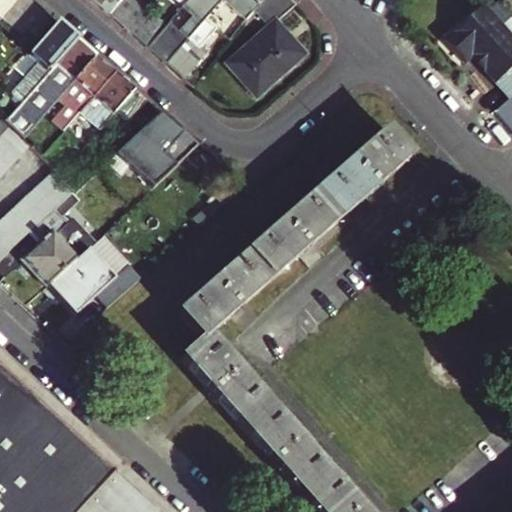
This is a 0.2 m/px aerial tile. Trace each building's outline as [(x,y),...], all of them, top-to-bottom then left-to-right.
[(0,0),(0,16),(2,18),(18,0),(0,0)] [(18,0),(2,18),(11,26),(33,2),(30,0),(18,0)] [(123,0),(90,0),(109,17),(123,0)] [(146,12),(132,0),(123,0),(109,17),(128,33),(146,12)] [(189,0),(190,0),(180,10),(191,19),(178,34),(186,41),(204,21),(220,2),(222,0),(189,0)] [(222,0),(220,2),(247,24),(257,12),(266,0),(222,0)] [(293,0),(266,0),(257,12),(272,28),(295,2),(293,0)] [(502,22),(511,14),(511,11),(502,0),(490,0),(486,3),(502,22)] [(24,37),(46,13),(33,2),(11,26),(24,37)] [(295,2),(272,28),(275,31),(250,55),(237,70),(266,99),(311,55),(282,25),(300,7),(295,2)] [(469,57),(507,101),(511,96),(511,45),(481,11),(442,44),(460,64),(469,57)] [(165,28),(146,12),(128,33),(146,50),(165,28)] [(24,37),(38,48),(59,25),(46,13),(24,37)] [(215,30),(204,21),(186,41),(198,50),(215,30)] [(38,48),(29,57),(38,65),(11,94),(23,105),(5,124),(8,127),(24,141),(62,98),(97,58),(59,25),(38,48)] [(97,58),(62,98),(80,114),(116,74),(97,58)] [(135,92),(116,74),(80,114),(100,132),(135,92)] [(511,133),(511,96),(507,101),(493,114),(511,134),(511,133)] [(162,114),(118,156),(136,175),(139,172),(155,188),(198,147),(182,130),(180,133),(162,114)] [(5,124),(0,119),(0,136),(8,127),(5,124)] [(0,177),(28,145),(24,141),(8,127),(0,136),(0,177)] [(410,160),(386,132),(176,317),(200,343),(209,336),(305,252),(410,160)] [(62,177),(58,173),(0,224),(0,261),(31,234),(56,211),(78,192),(62,177)] [(234,205),(221,192),(198,212),(210,226),(234,205)] [(68,223),(56,211),(31,234),(41,246),(23,262),(46,288),(78,258),(56,234),(68,223)] [(362,511),(209,336),(200,343),(179,361),(314,511),(362,511)] [(0,511),(74,511),(113,471),(0,366),(0,511)] [(74,511),(142,511),(150,505),(133,489),(113,471),(74,511)]
